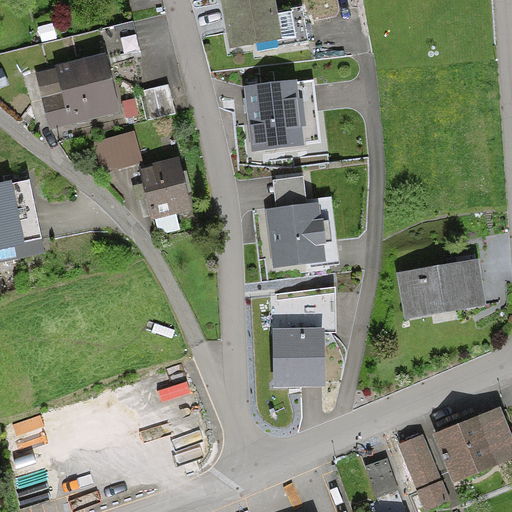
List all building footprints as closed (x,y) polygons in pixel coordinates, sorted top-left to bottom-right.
[(222,0),(231,47),(255,42),(256,52),(307,43),(300,8),(271,13),(268,0),(222,0)] [(138,52),(131,23),(97,31),(104,60),(138,52)] [(100,62),(36,77),(49,130),(90,120),(87,109),(111,103),(100,62)] [(301,143),(294,82),(250,87),(256,148),(301,143)] [(173,115),(166,86),(137,93),(144,122),(173,115)] [(118,165),(119,171),(135,166),(128,142),(110,147),(109,141),(94,145),(101,169),(118,165)] [(187,208),(176,164),(139,173),(150,217),(152,216),(157,236),(177,231),(173,211),(187,208)] [(25,186),(0,191),(0,266),(41,258),(25,186)] [(323,259),(317,206),(270,212),(276,264),(323,259)] [(474,261),(397,274),(404,313),(458,303),(459,311),(482,307),(474,261)] [(275,385),(299,384),(320,384),(319,334),(274,335),(275,385)] [(511,454),(511,450),(497,413),(476,422),(474,416),(462,421),(465,427),(437,438),(444,455),(441,456),(442,460),(446,459),(454,479),(511,454)] [(425,511),(446,503),(419,437),(398,446),(425,511)] [(374,499),(396,491),(386,463),(364,471),(374,499)]
